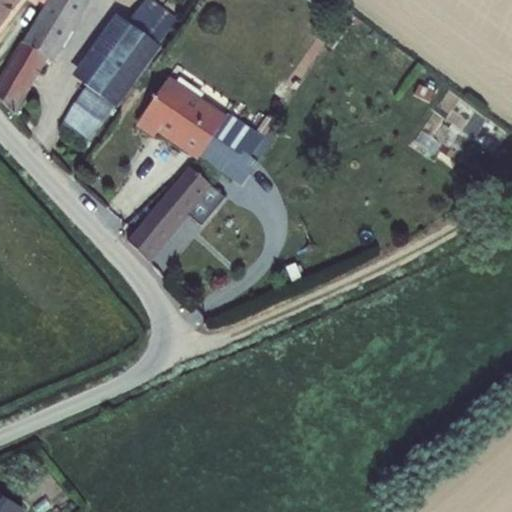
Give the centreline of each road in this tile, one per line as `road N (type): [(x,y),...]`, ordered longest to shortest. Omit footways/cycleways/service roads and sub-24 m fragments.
road 1 (track): [(157,353),(391,274),(511,203)]
road 2 (residential): [(0,129),(158,305),(164,334),(157,353)]
road 3 (residential): [(0,438),(113,388),(157,353)]
